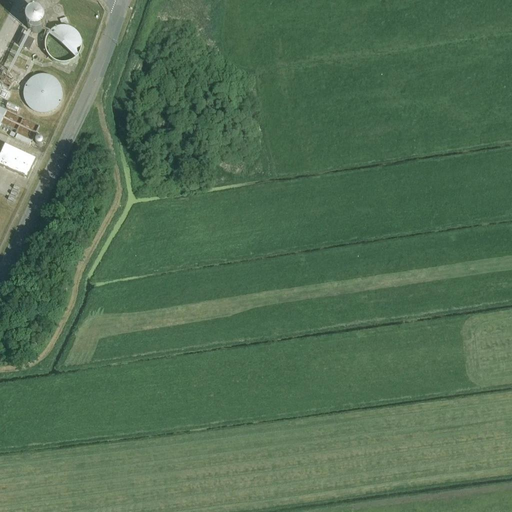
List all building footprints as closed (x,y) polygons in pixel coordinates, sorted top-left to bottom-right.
[(29,25),(29,26),(29,27),(29,28),(29,30),(30,31),(31,32),(31,33),(32,33),(33,34),(34,35),(35,35),(36,35),(38,36),(39,36),(40,35),(41,35),(42,35),(43,34),(44,33),(45,33),(46,32),(47,31),(47,30),(47,28),(48,27),(48,26),(48,25),(47,24),(47,23),(47,21),(46,20),(45,20),(44,19),(43,18),(42,17),(41,17),(40,17),(39,17),(38,17),(36,17),(35,17),(34,17),(33,18),(32,19),(31,20),(30,21),(29,23),(29,24),(29,25)] [(66,19),(66,18),(60,20),(62,27),(68,25),(66,19)] [(23,30),(16,44),(30,51),(34,41),(26,37),(29,32),(23,30)] [(49,39),(48,41),(48,42),(47,44),(47,46),(47,47),(47,49),(47,51),(47,52),(47,54),(48,56),(49,57),(50,59),(51,60),(52,61),(53,62),(54,63),(56,64),(57,65),(59,66),(60,66),(62,67),(63,67),(65,67),(67,67),(68,66),(70,66),(72,65),(73,65),(74,64),(76,63),(77,62),(78,61),(79,59),(80,58),(81,57),(81,56),(82,54),(82,52),(83,51),(83,49),(83,47),(82,46),(82,44),(82,43),(81,41),(80,40),(79,38),(78,37),(77,36),(76,35),(74,34),(73,33),(71,32),(70,31),(68,31),(66,31),(65,31),(63,31),(61,31),(60,31),(58,32),(57,33),(55,33),(54,34),(52,35),(51,37),(50,38),(49,39)] [(25,96),(25,97),(25,99),(25,101),(26,102),(26,104),(27,105),(28,107),(29,108),(30,110),(31,111),(32,112),(34,113),(35,114),(37,114),(38,115),(40,115),(41,115),(43,115),(45,115),(46,115),(48,115),(50,114),(51,114),(53,113),(54,112),(55,111),(56,110),(57,108),(58,107),(59,105),(60,104),(60,102),(61,101),(61,99),(61,97),(61,96),(61,94),(60,93),(60,91),(59,89),(58,88),(57,87),(56,85),(55,84),(54,83),(53,82),(51,81),(50,81),(48,80),(46,80),(45,80),(43,79),(41,80),(40,80),(38,80),(37,81),(35,81),(34,82),(32,83),(31,84),(30,85),(29,87),(28,88),(27,89),(26,91),(26,93),(25,94),(25,96)] [(7,148),(2,157),(0,155),(0,167),(29,181),(38,163),(7,148)]
